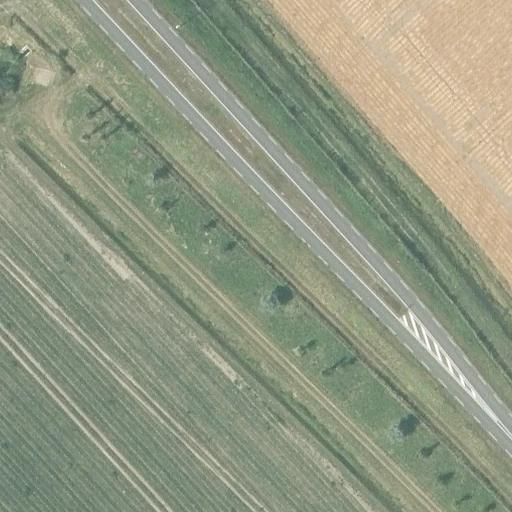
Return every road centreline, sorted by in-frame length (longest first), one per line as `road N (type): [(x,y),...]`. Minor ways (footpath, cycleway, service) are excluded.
road 1 (secondary): [(79,0),(271,209),(448,370)]
road 2 (secondary): [(448,370),(412,308),(132,0)]
